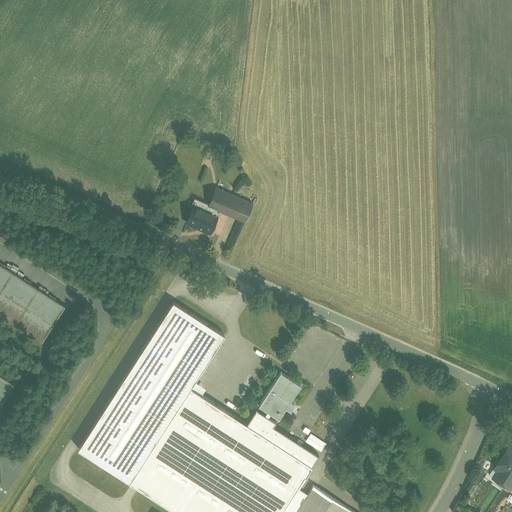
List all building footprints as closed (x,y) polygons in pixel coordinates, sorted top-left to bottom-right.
[(241,198),(217,188),(210,205),(210,206),(220,210),(233,216),(241,198)] [(254,204),(241,198),(233,216),(246,221),(254,204)] [(207,212),(194,206),(187,222),(211,232),(218,216),(220,210),(210,206),(207,212)] [(0,313),(42,341),(66,306),(0,262),(0,313)] [(78,449),(130,482),(191,388),(225,335),(173,302),(78,449)] [(281,372),(259,406),(267,411),(271,413),(279,419),(286,408),(291,412),(295,405),(291,402),(302,385),(281,372)] [(0,409),(16,386),(0,375),(0,409)] [(247,424),(191,388),(130,482),(176,511),(296,511),(308,494),(298,488),(312,466),(247,424)] [(319,455),(274,426),(276,422),(269,417),(271,413),(267,411),(265,414),(257,409),(247,424),(312,466),(319,455)] [(511,444),(496,468),(498,469),(492,478),(509,488),(511,484),(511,444)] [(355,511),(314,485),(308,494),(296,511),(355,511)]
